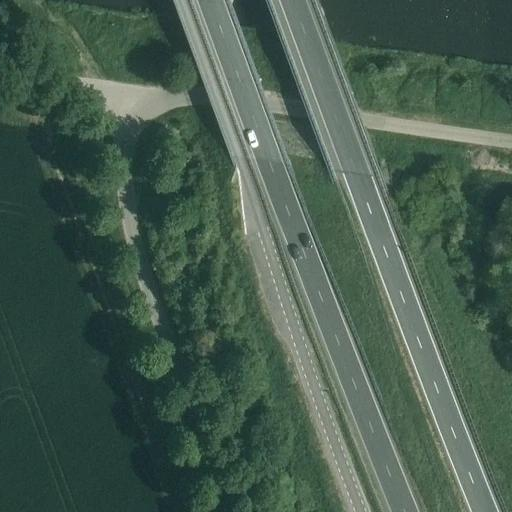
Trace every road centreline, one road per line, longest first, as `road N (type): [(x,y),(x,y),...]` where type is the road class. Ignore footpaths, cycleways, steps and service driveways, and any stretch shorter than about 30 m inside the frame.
road 1 (trunk): [(209,0),(403,511)]
road 2 (trunk): [(484,511),(293,0)]
road 3 (unclassified): [(372,511),(182,0)]
road 4 (unclassified): [(227,511),(133,256),(123,164),(127,90)]
road 5 (unclassified): [(127,90),(511,140)]
